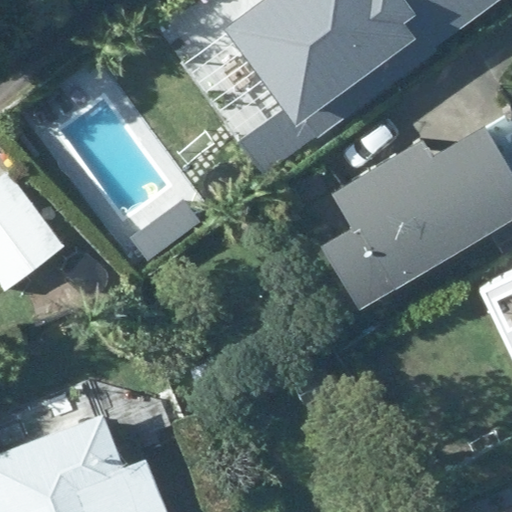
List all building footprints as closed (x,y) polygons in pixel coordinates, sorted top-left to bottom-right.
[(246,0),(221,18),(291,114),(247,146),(266,173),(505,0),(246,0)] [(222,217),(97,52),(17,113),(142,278),(222,217)] [(318,239),(357,306),(511,215),(511,166),(484,118),(429,150),(421,134),(329,187),(349,221),(318,239)] [(68,246),(9,172),(0,179),(0,280),(10,293),(68,246)] [(112,400),(0,445),(0,500),(4,511),(177,511),(154,456),(137,462),(112,400)]
